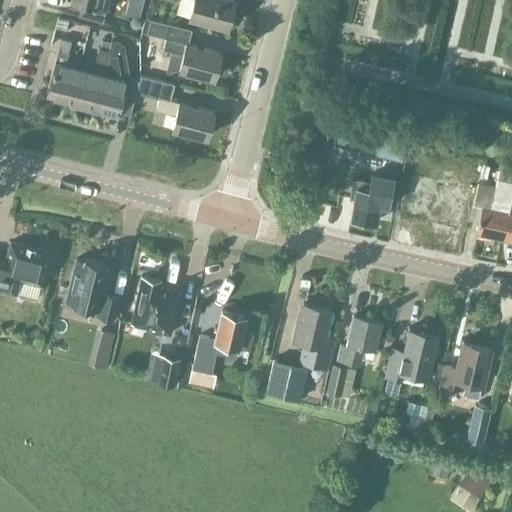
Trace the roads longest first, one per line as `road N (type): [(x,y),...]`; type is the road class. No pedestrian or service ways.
road 1 (residential): [(511,287),(227,222)]
road 2 (residential): [(227,222),(0,162)]
road 3 (residential): [(227,222),(287,0)]
